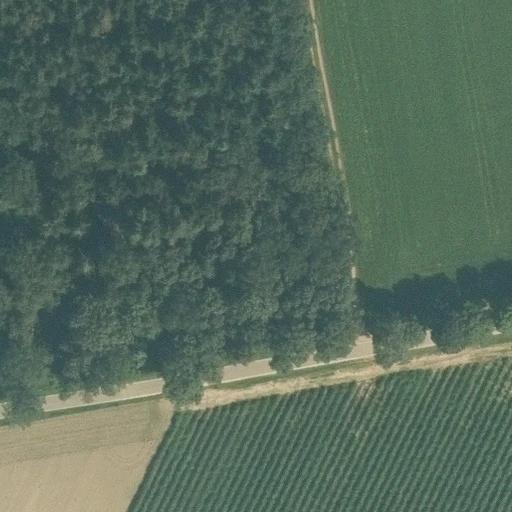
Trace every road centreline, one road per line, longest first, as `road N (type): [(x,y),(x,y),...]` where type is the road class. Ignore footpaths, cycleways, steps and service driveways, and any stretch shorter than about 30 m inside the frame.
road 1 (unclassified): [(0,416),(511,323)]
road 2 (track): [(301,0),(357,353)]
